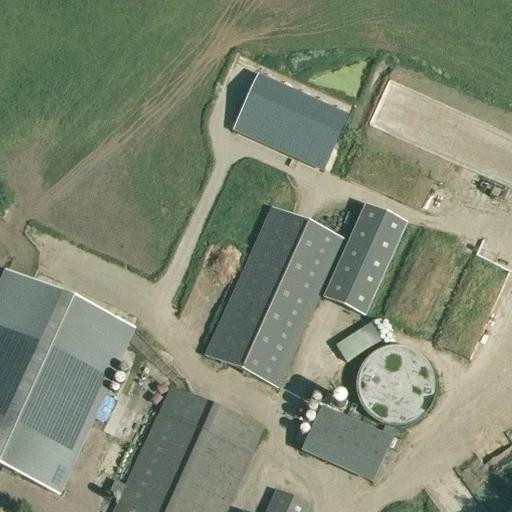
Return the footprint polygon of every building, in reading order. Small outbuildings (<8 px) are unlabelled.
[(427,203),(385,183),(331,300),(375,319),(427,203)] [(203,357),(278,391),(345,241),(271,207),(203,357)] [(0,289),(0,468),(3,470),(34,401),(79,421),(77,426),(87,430),(137,316),(13,261),(0,289)] [(357,384),(356,387),(356,390),(357,394),(358,397),(358,401),(360,404),(361,407),(363,410),(365,413),(367,415),(370,418),(373,420),(375,422),(379,423),(382,425),(385,426),(388,427),(392,427),(395,428),(399,427),(402,427),(405,426),(409,425),(412,424),(415,423),(418,421),(421,419),(423,417),(426,414),(428,412),(430,409),(432,406),(433,403),(434,399),(435,396),(436,393),(436,389),(436,386),(436,382),(435,379),(434,375),(433,372),(431,369),(430,366),(427,363),(425,360),(423,358),(420,356),(417,354),(414,352),(411,351),(408,350),(404,349),(401,348),(397,348),(394,348),(390,348),(387,349),(383,350),(380,351),(377,353),(374,355),(371,357),(369,359),(366,361),(364,364),(362,367),(360,370),(359,373),(358,377),(357,380),(357,384)] [(112,511),(226,511),(252,456),(265,431),(170,385),(157,413),(124,485),(116,481),(111,492),(120,496),(112,511)] [(103,431),(126,441),(143,404),(119,394),(103,431)] [(301,453),(373,485),(393,438),(321,406),(301,453)] [(306,511),(310,506),(276,491),(266,511),(306,511)]
